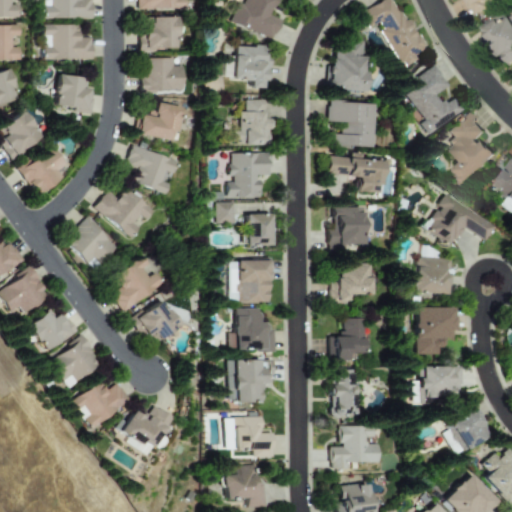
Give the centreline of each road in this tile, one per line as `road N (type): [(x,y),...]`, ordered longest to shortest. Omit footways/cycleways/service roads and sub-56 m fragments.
road 1 (residential): [(331,0),(302,38),(292,80),(304,511)]
road 2 (residential): [(112,0),(113,88),(102,140),(73,188),(26,227)]
road 3 (residential): [(26,227),(122,357),(149,374)]
road 4 (residential): [(511,113),(463,61),(429,0)]
road 5 (residential): [(511,419),(487,363),(492,287)]
